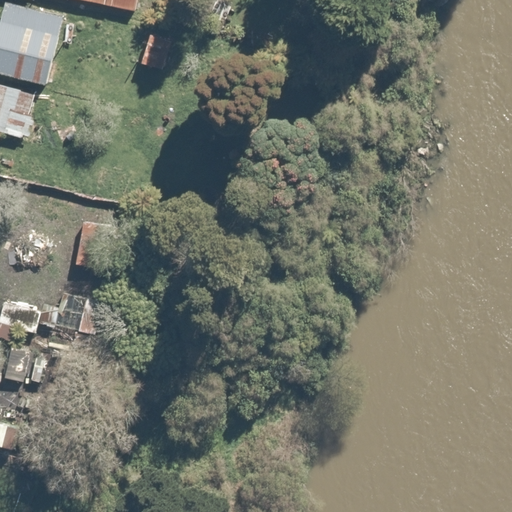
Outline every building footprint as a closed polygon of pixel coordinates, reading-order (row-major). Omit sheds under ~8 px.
[(79,0),(145,11),(147,0),(79,0)] [(70,20),(8,2),(0,32),(0,76),(51,91),(70,20)] [(45,98),(0,84),(0,139),(5,141),(7,133),(32,140),(45,98)] [(2,330),(41,336),(46,309),(7,303),(2,330)] [(0,492),(0,510),(9,511),(15,511),(18,497),(0,492)]
